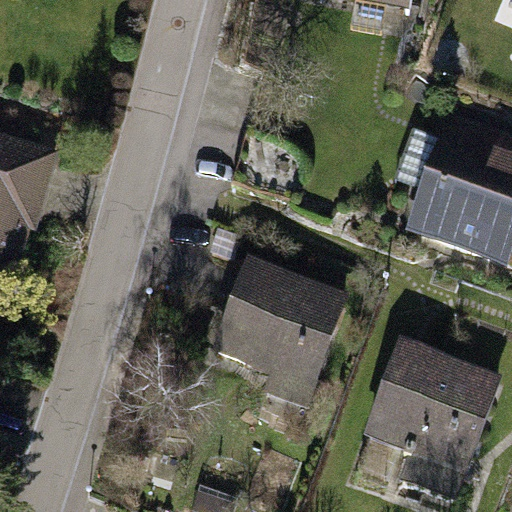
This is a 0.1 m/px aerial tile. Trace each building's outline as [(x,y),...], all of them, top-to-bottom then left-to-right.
[(511,139),(455,119),(413,234),(509,269),(511,260),(511,139)] [(306,144),(243,133),(232,196),(295,207),(306,144)] [(0,323),(13,328),(60,164),(0,146),(0,323)] [(251,266),(218,358),(279,380),(272,397),(312,411),(351,302),(251,266)] [(404,351),(370,442),(469,478),(502,387),(404,351)]
